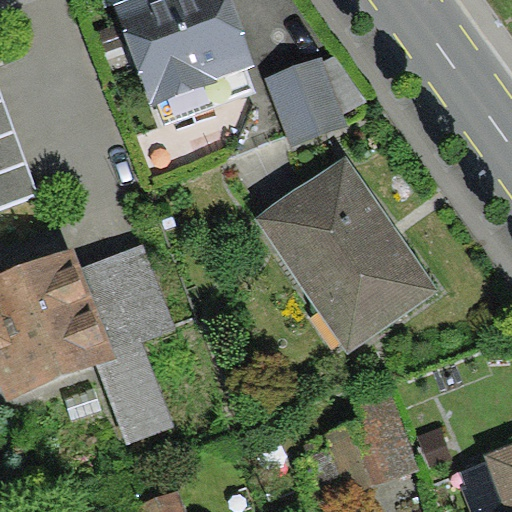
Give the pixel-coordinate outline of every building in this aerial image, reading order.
[(213,0),(190,0),(116,32),(158,130),(253,89),(213,0)] [(0,100),(0,219),(38,206),(0,100)] [(424,291),(339,176),(262,233),(347,348),(424,291)] [(74,259),(0,290),(0,408),(12,438),(129,389),(74,259)] [(330,453),(302,465),(319,504),(417,463),(386,388),(355,400),(364,421),(324,438),(330,453)] [(511,511),(511,497),(475,511),(511,511)]
